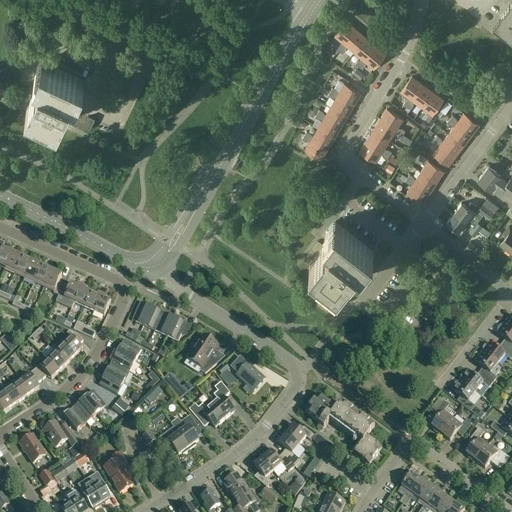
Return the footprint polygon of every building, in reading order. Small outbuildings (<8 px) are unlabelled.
[(511,43),(511,44),(511,2),(510,5),(511,6),(511,7),(510,10),(508,8),(503,15),(505,17),(500,22),(498,21),(492,29),(505,39),(505,38),(511,43)] [(347,21),(334,36),(342,42),(341,44),(339,44),(336,48),(339,51),(357,30),(347,21)] [(357,30),(339,51),(342,53),(345,50),(346,48),(347,47),(354,53),(366,38),(357,30)] [(356,70),(376,46),(366,38),(354,53),(361,59),(360,60),(358,60),(353,67),(356,70)] [(376,46),(358,67),(362,70),(365,66),(365,64),(366,63),(373,69),(386,54),(376,46)] [(42,60),(35,77),(38,78),(35,85),(37,86),(27,107),(59,122),(73,94),(78,97),(86,81),(42,60)] [(358,78),(362,74),(356,69),(353,74),(358,78)] [(151,75),(149,79),(147,83),(152,85),(157,74),(152,72),(151,75)] [(407,107),(423,85),(412,76),(399,93),(407,99),(402,105),(406,108),(407,107)] [(332,88),(330,92),(354,106),(361,94),(344,84),(339,92),(332,88)] [(433,92),(423,85),(407,107),(410,109),(413,106),(413,104),(414,102),(422,108),(433,92)] [(347,117),(354,106),(330,92),(328,95),(332,98),(334,98),(335,99),(330,107),(347,117)] [(443,100),(433,92),(422,108),(429,113),(424,120),(428,122),(434,115),(433,115),(443,100)] [(347,117),(330,107),(326,115),(324,114),(323,112),(319,110),(317,113),(341,127),(347,117)] [(386,109),(379,120),(403,135),(405,131),(401,128),(399,129),(398,128),(403,119),(386,109)] [(334,138),(341,127),(317,113),(315,117),(319,120),(321,119),(322,120),(318,128),(334,138)] [(449,119),(471,136),(479,126),(464,114),(458,121),(456,120),(456,119),(452,116),(449,119)] [(89,116),(84,127),(90,130),(95,119),(89,116)] [(464,146),(471,136),(449,119),(447,123),(451,125),(452,126),(454,127),(448,134),(464,146)] [(373,131),(389,141),(394,133),(396,134),(396,136),(400,138),(403,135),(379,120),(373,131)] [(304,135),(328,149),(334,138),(318,128),(313,136),(311,136),(311,134),(306,131),(304,135)] [(373,131),(366,141),(389,156),(391,152),(387,150),(386,150),(384,149),(389,141),(373,131)] [(456,156),(464,146),(448,134),(442,141),(441,140),(440,139),(437,136),(434,139),(456,156)] [(321,160),(328,149),(304,135),(302,139),(306,141),(308,141),(310,142),(305,150),(321,160)] [(449,165),(456,156),(434,139),(431,143),(435,145),(437,146),(438,147),(433,154),(449,165)] [(387,160),(389,156),(366,141),(359,152),(375,163),(381,154),(382,155),(383,157),(387,160)] [(414,147),(409,154),(416,158),(421,151),(414,147)] [(420,172),(437,182),(444,172),(428,161),(429,160),(421,156),(419,160),(425,164),(420,172)] [(386,170),(392,174),(395,168),(389,165),(386,170)] [(488,166),(478,179),(491,189),(495,185),(501,189),(511,198),(511,205),(506,214),(511,218),(511,168),(510,167),(508,166),(511,169),(511,174),(507,181),(501,176),(488,166)] [(430,193),(437,182),(420,172),(415,180),(414,179),(413,177),(409,174),(407,178),(430,193)] [(423,204),(430,193),(407,178),(404,182),(408,184),(410,184),(412,185),(407,193),(423,204)] [(454,213),(466,222),(468,219),(470,221),(475,214),(461,203),(454,213)] [(483,204),(478,211),(489,219),(494,213),(483,204)] [(463,225),(466,222),(454,213),(446,223),(460,234),(466,227),(463,225)] [(324,245),(310,263),(338,285),(357,260),(361,264),(372,250),(335,221),(325,235),(328,238),(323,244),(324,245)] [(476,223),(473,227),(478,232),(482,227),(476,223)] [(506,237),(500,245),(511,254),(511,258),(511,259),(511,260),(511,259),(511,228),(509,226),(503,235),(506,237)] [(469,232),(475,236),(478,232),(473,227),(469,232)] [(470,242),(465,249),(477,258),(482,251),(470,242)] [(0,267),(5,270),(12,253),(2,249),(0,253),(0,252),(0,267)] [(22,258),(12,253),(5,270),(15,274),(22,258)] [(32,262),(22,258),(15,274),(24,279),(32,262)] [(42,267),(32,262),(24,279),(34,283),(42,267)] [(42,267),(34,283),(44,288),(52,271),(42,267)] [(52,271),(44,288),(54,292),(53,294),(59,297),(64,285),(59,283),(62,276),(52,271)] [(71,310),(74,304),(83,285),(78,283),(77,287),(71,284),(69,287),(64,285),(59,297),(56,303),(71,310)] [(3,285),(0,291),(0,292),(6,295),(9,288),(3,285)] [(87,287),(83,285),(74,304),(84,308),(91,294),(85,291),(87,287)] [(84,308),(94,313),(102,294),(98,292),(96,296),(91,294),(84,308)] [(106,296),(102,294),(94,313),(104,317),(111,303),(105,300),(106,296)] [(132,322),(143,327),(152,308),(140,303),(132,322)] [(163,313),(152,308),(143,327),(155,332),(163,313)] [(166,337),(175,319),(163,313),(155,332),(166,337)] [(186,324),(175,319),(166,337),(178,343),(186,324)] [(77,323),(74,331),(81,334),(84,328),(86,329),(87,327),(77,323)] [(511,330),(504,325),(503,326),(500,327),(497,330),(498,332),(497,334),(507,342),(503,347),(511,353),(511,330)] [(95,333),(86,329),(84,328),(81,334),(92,339),(95,333)] [(69,336),(61,344),(74,357),(82,349),(79,346),(83,342),(77,336),(69,332),(67,334),(69,336)] [(195,350),(192,354),(188,360),(201,369),(199,371),(205,375),(216,365),(211,362),(212,360),(209,358),(217,346),(216,345),(217,343),(211,339),(209,341),(203,337),(200,342),(196,339),(190,347),(195,350)] [(123,341),(117,353),(135,362),(141,351),(123,341)] [(67,365),(74,357),(61,344),(54,352),(67,365)] [(511,359),(511,353),(503,347),(500,352),(489,344),(488,345),(485,345),(483,348),(483,351),(482,353),(498,365),(504,356),(511,361),(511,359)] [(59,372),(67,365),(54,352),(46,360),(59,372)] [(129,374),(135,362),(117,353),(111,364),(129,374)] [(498,365),(482,353),(474,362),(485,370),(481,375),(493,384),(497,379),(491,374),(498,365)] [(59,372),(46,360),(34,371),(42,381),(47,376),(51,380),(59,372)] [(129,374),(111,364),(105,375),(123,385),(129,374)] [(247,364),(236,376),(253,392),(265,380),(247,364)] [(221,376),(227,371),(229,370),(225,365),(217,371),(221,376)] [(29,373),(20,380),(30,395),(39,388),(37,385),(42,381),(34,371),(30,375),(29,373)] [(461,379),(460,381),(475,394),(482,385),(488,389),(493,384),(481,375),(477,380),(467,372),(466,373),(463,374),(461,377),(461,379)] [(117,396),(123,385),(105,375),(99,386),(117,396)] [(169,375),(162,381),(180,401),(193,389),(188,384),(182,389),(169,375)] [(21,401),(30,395),(20,380),(11,386),(21,401)] [(475,394),(460,381),(458,383),(456,383),(453,386),(453,389),(452,391),(463,399),(459,404),(470,413),(475,407),(468,402),(475,394)] [(218,401),(212,406),(225,421),(235,412),(224,399),(230,394),(221,383),(214,388),(218,392),(213,396),(218,401)] [(163,384),(144,402),(148,407),(152,403),(156,406),(162,400),(159,396),(167,389),(163,384)] [(11,386),(2,392),(12,407),(21,401),(11,386)] [(0,408),(3,414),(12,407),(2,392),(0,393),(0,408)] [(92,392),(83,400),(96,416),(106,407),(92,392)] [(333,408),(317,397),(305,414),(319,425),(316,429),(317,429),(319,426),(323,430),(329,422),(324,419),(333,408)] [(96,416),(83,400),(73,408),(87,424),(90,427),(99,419),(96,416)] [(119,400),(115,405),(125,413),(129,408),(119,400)] [(439,433),(441,435),(453,419),(444,412),(449,406),(443,402),(435,413),(439,417),(431,428),(433,429),(433,431),(436,434),(439,433)] [(362,444),(367,439),(374,429),(344,406),(340,404),(329,419),(344,430),(362,444)] [(125,413),(115,405),(112,409),(121,417),(125,413)] [(215,429),(225,421),(212,406),(207,410),(202,405),(198,409),(195,405),(189,410),(198,421),(204,416),(215,429)] [(87,424),(73,408),(64,417),(77,432),(87,424)] [(153,427),(164,419),(160,414),(149,422),(153,427)] [(184,430),(178,435),(189,451),(196,446),(195,444),(198,442),(191,431),(197,427),(190,417),(180,424),(184,430)] [(453,419),(441,435),(450,442),(458,432),(463,435),(472,424),(474,425),(477,421),(473,418),(469,422),(466,420),(462,426),(453,419)] [(511,422),(507,419),(500,427),(494,423),(490,428),(501,437),(505,432),(511,437),(511,422)] [(55,422),(43,431),(55,449),(67,440),(72,448),(78,444),(68,430),(63,433),(55,422)] [(284,434),(299,446),(306,438),(310,441),(314,437),(303,428),(300,433),(291,425),(284,434)] [(474,461),(475,462),(488,446),(479,439),(484,433),(478,429),(469,440),(474,444),(466,455),(468,456),(468,459),(471,461),(474,461)] [(148,431),(142,436),(149,445),(155,440),(148,431)] [(183,455),(189,451),(178,435),(171,439),(167,433),(158,440),(165,451),(171,446),(178,456),(182,454),(183,455)] [(292,455),(299,446),(284,434),(277,442),(286,450),(282,455),(291,465),(295,468),(300,461),(292,455)] [(33,465),(46,456),(32,436),(19,444),(33,465)] [(367,439),(362,444),(353,456),(369,467),(381,450),(367,439)] [(326,443),(321,449),(325,453),(330,446),(326,443)] [(82,454),(76,446),(69,450),(74,458),(82,454)] [(488,446),(475,462),(485,469),(490,462),(500,470),(509,459),(495,448),(492,450),(488,446)] [(153,449),(137,458),(148,475),(162,467),(156,458),(158,457),(153,449)] [(291,465),(282,455),(276,459),(269,450),(261,457),(273,472),(282,465),(285,470),(291,465)] [(115,463),(104,470),(119,495),(133,486),(125,473),(131,470),(120,453),(112,458),(115,463)] [(73,461),(78,469),(88,463),(83,454),(73,461)] [(265,479),(273,472),(261,457),(252,464),(259,474),(253,478),(266,489),(270,486),(265,479)] [(73,461),(62,468),(67,476),(72,473),(70,469),(75,465),(73,461)] [(55,473),(60,482),(67,477),(62,468),(55,473)] [(48,472),(39,477),(46,487),(54,482),(48,472)] [(400,503),(402,505),(421,481),(411,474),(398,492),(404,496),(400,503)] [(236,475),(230,479),(249,508),(251,511),(258,511),(255,506),(258,504),(252,494),(251,495),(243,484),(242,484),(236,476),(237,476),(236,475)] [(305,483),(300,477),(295,481),(296,483),(300,487),(305,483)] [(249,508),(230,479),(224,484),(226,487),(224,488),(228,494),(228,493),(233,500),(239,508),(233,511),(244,511),(249,508)] [(97,481),(89,486),(101,504),(109,499),(101,486),(97,481)] [(429,487),(421,481),(402,505),(405,507),(413,496),(419,501),(429,487)] [(101,504),(89,486),(81,491),(84,496),(92,510),(101,504)] [(419,511),(424,511),(438,493),(429,487),(419,501),(425,505),(419,511)] [(50,493),(47,488),(40,493),(43,498),(50,493)] [(261,497),(274,507),(280,499),(267,489),(261,497)] [(0,491),(0,510),(0,511),(9,504),(0,491)] [(211,492),(201,499),(205,505),(203,506),(206,511),(214,511),(213,510),(220,506),(211,492)] [(437,511),(447,499),(438,493),(424,511),(428,511),(431,509),(435,511),(437,511)] [(328,494),(322,505),(336,511),(340,511),(345,503),(328,494)] [(76,495),(67,500),(74,511),(86,511),(79,500),(76,495)] [(74,511),(67,500),(65,497),(61,500),(63,502),(58,506),(61,511),(62,511),(60,511),(74,511)] [(450,511),(455,505),(447,499),(437,511),(450,511)]
